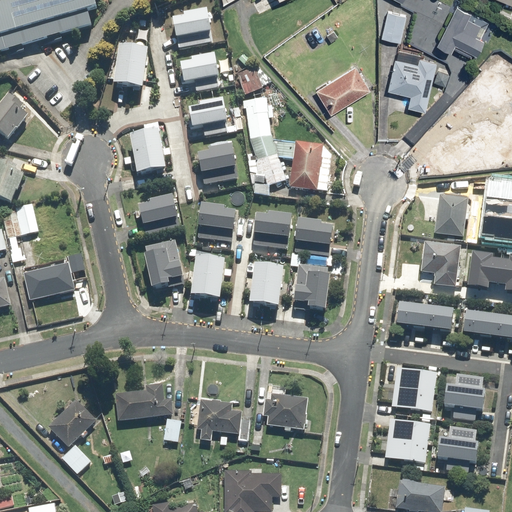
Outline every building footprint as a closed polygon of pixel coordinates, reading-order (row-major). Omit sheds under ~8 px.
[(10,0),(0,3),(0,53),(94,27),(90,13),(100,10),(97,0),(10,0)] [(489,19),(458,4),(438,44),(452,51),(456,43),(479,54),(486,39),(481,37),(489,19)] [(409,15),(388,10),(382,37),(403,42),(409,15)] [(209,11),(185,15),(186,18),(175,19),(178,40),(213,35),(209,11)] [(150,50),(119,47),(115,86),(146,89),(150,50)] [(218,55),(194,59),(194,63),(182,65),(185,85),(222,79),(218,55)] [(420,63),(396,58),(390,89),(412,93),(409,107),(426,110),(437,59),(422,56),(420,63)] [(511,74),(509,59),(500,61),(503,77),(511,75),(511,74)] [(317,88),(332,112),(372,88),(357,64),(317,88)] [(260,66),(237,76),(246,96),(269,86),(260,66)] [(28,105),(11,92),(0,106),(0,132),(11,141),(30,117),(23,112),(28,105)] [(268,99),(243,101),(245,110),(247,110),(254,155),(248,156),(253,187),(256,186),(255,196),(271,197),(272,186),(287,182),(279,161),(293,161),(291,188),(328,192),(333,156),(324,146),(276,143),(270,120),(275,120),(274,107),(268,108),(268,99)] [(224,100),(202,105),(202,109),(191,111),(195,130),(230,123),(224,100)] [(472,104),(436,124),(440,133),(434,136),(439,146),(446,143),(457,164),(494,144),(472,104)] [(161,131),(132,136),(139,176),(168,170),(161,131)] [(511,136),(504,138),(505,151),(496,151),(497,165),(511,163),(511,136)] [(208,153),(196,155),(197,161),(201,160),(203,175),(238,170),(235,146),(208,150),(208,153)] [(18,166),(0,159),(0,199),(14,205),(25,175),(16,172),(18,166)] [(511,185),(490,183),(483,233),(496,234),(495,237),(511,239),(511,185)] [(468,199),(439,197),(437,236),(465,237),(468,199)] [(151,205),(141,207),(146,228),(180,220),(174,198),(151,203),(151,205)] [(33,205),(16,209),(17,212),(3,215),(14,263),(25,261),(20,239),(40,234),(33,205)] [(220,206),(202,205),(201,230),(237,232),(238,213),(227,212),(227,209),(220,208),(220,206)] [(288,216),(288,214),(270,214),(270,217),(259,216),(258,237),(293,239),(294,216),(288,216)] [(323,221),(300,219),(299,244),(335,246),(336,228),(323,228),(323,221)] [(178,242),(147,249),(148,256),(146,256),(153,291),(172,287),(171,282),(185,279),(178,242)] [(433,287),(456,290),(461,247),(426,243),(422,272),(434,274),(433,287)] [(347,248),(331,247),(330,259),(346,260),(347,248)] [(473,253),(468,287),(487,289),(488,282),(498,284),(502,260),(493,259),(493,256),(473,253)] [(508,293),(511,293),(511,258),(511,259),(510,261),(502,260),(498,284),(509,286),(508,293)] [(225,260),(198,259),(197,281),(194,281),(193,298),(210,298),(210,300),(223,300),(225,260)] [(312,305),(311,310),(328,312),(331,278),(327,278),(328,267),(301,265),(302,261),(292,260),(291,268),(299,268),(297,304),(312,305)] [(25,274),(31,302),(76,292),(70,264),(25,274)] [(285,269),(256,267),(253,298),(252,298),(252,305),(282,308),(285,269)] [(0,280),(0,308),(11,306),(6,280),(0,280)] [(475,298),(488,299),(487,301),(495,301),(495,299),(496,291),(476,290),(475,298)] [(452,336),(455,309),(397,302),(393,329),(452,336)] [(511,315),(466,310),(463,337),(511,342),(511,315)] [(385,354),(373,354),(372,375),(384,375),(385,354)] [(438,372),(397,370),(393,410),(425,411),(425,413),(436,414),(438,372)] [(457,389),(446,388),(444,406),(455,407),(453,419),(474,421),(475,409),(483,410),(485,392),(478,391),(479,377),(459,375),(457,389)] [(149,392),(117,395),(120,422),(173,417),(171,402),(166,402),(164,385),(148,386),(149,392)] [(309,398),(273,395),(272,402),(266,401),(265,418),(269,419),(268,428),(285,429),(285,432),(292,433),(293,429),(306,430),(309,398)] [(81,399),(77,403),(72,398),(52,416),(56,420),(49,427),(70,449),(101,421),(81,399)] [(232,403),(200,401),(198,431),(202,431),(201,442),(213,443),(214,435),(238,436),(238,443),(250,444),(251,422),(242,421),(243,412),(232,411),(232,403)] [(378,406),(367,405),(366,425),(377,426),(378,406)] [(183,422),(168,420),(165,442),(180,444),(183,422)] [(404,422),(404,420),(391,420),(390,434),(389,434),(389,444),(387,444),(386,461),(412,462),(412,463),(424,464),(424,468),(428,468),(431,421),(422,421),(421,423),(404,422)] [(446,472),(468,474),(469,462),(475,463),(478,444),(471,444),(473,433),(451,430),(449,444),(440,443),(438,459),(448,460),(446,472)] [(373,432),(363,432),(362,444),(361,444),(360,451),(372,452),(373,432)] [(76,445),(62,459),(78,476),(93,462),(76,445)] [(252,472),(225,472),(224,511),(272,511),(273,498),(283,498),(283,476),(252,476),(252,472)] [(416,480),(404,480),(404,481),(399,481),(397,511),(444,511),(445,501),(453,502),(454,492),(445,491),(445,487),(420,486),(420,483),(416,483),(416,480)] [(0,498),(0,508),(16,506),(14,496),(0,498)]
